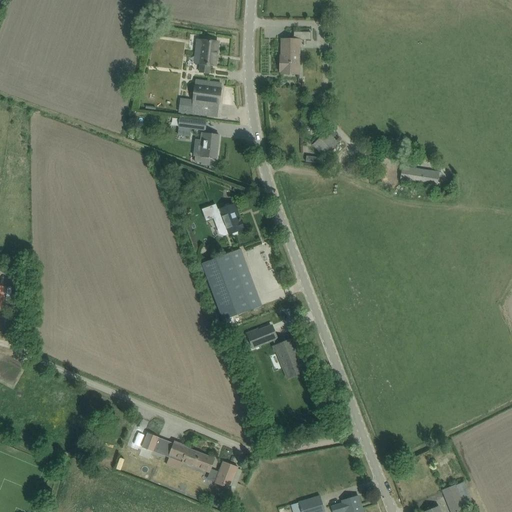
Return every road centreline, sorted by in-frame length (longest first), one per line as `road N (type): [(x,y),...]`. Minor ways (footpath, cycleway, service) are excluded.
road 1 (unclassified): [(362,439),(268,169),(251,89),(248,0)]
road 2 (unclassified): [(362,439),(274,454),(236,448),(30,355),(11,334),(16,315)]
